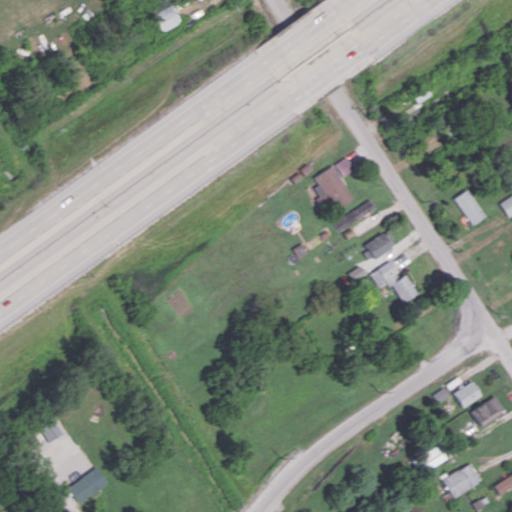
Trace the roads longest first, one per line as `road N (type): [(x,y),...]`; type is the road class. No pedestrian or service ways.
road 1 (residential): [(275,0),(511,360)]
road 2 (motorway): [(0,314),(293,90)]
road 3 (motorway): [(265,50),(0,244)]
road 4 (residential): [(494,333),(325,446),(260,511)]
